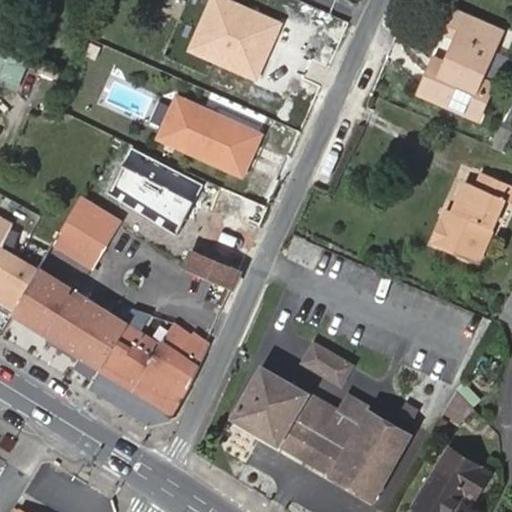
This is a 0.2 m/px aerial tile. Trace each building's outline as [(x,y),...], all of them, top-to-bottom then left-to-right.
[(446,72),(434,66),(423,91),(481,118),(492,93),(478,87),(483,76),(502,33),(459,12),(449,33),(461,39),(451,61),(446,72)] [(446,33),(438,51),(451,56),(459,38),(446,33)] [(0,46),(0,81),(21,90),(33,59),(0,46)] [(439,55),(434,66),(446,72),(451,61),(439,55)] [(478,87),(492,93),(497,82),(483,76),(478,87)] [(180,97),(162,137),(243,173),(261,134),(180,97)] [(453,221),(445,217),(433,243),(478,263),(506,200),(511,202),(511,183),(484,171),(478,185),(467,180),(453,208),(458,210),(453,221)] [(270,207),(267,206),(224,186),(221,193),(189,267),(236,287),(270,207)] [(120,220),(81,196),(55,241),(94,266),(120,220)] [(450,207),(445,217),(453,221),(458,210),(453,208),(450,207)] [(32,280),(39,268),(22,257),(15,268),(0,258),(0,250),(2,245),(12,222),(0,215),(0,303),(14,312),(32,280)] [(22,257),(2,245),(0,250),(0,258),(15,268),(22,257)] [(211,345),(209,343),(197,334),(194,336),(177,325),(163,344),(39,268),(32,280),(14,312),(104,369),(177,412),(187,392),(197,375),(211,345)] [(511,297),(501,319),(511,324),(511,297)] [(317,342),(306,362),(343,385),(354,364),(317,342)] [(237,417),(333,473),(378,499),(413,434),(367,406),(368,404),(352,394),(342,412),(265,367),(237,417)] [(177,412),(104,369),(92,392),(148,425),(173,421),(177,412)] [(416,503),(432,511),(447,511),(463,484),(475,490),(488,466),(449,444),(416,503)]
